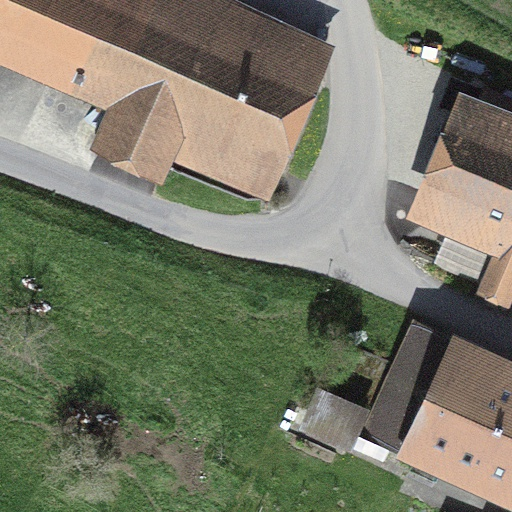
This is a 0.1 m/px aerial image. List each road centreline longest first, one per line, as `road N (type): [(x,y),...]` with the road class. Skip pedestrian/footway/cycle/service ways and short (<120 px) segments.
road 1 (unclassified): [(0,167),(111,212),(326,266)]
road 2 (unclassified): [(326,266),(350,195),(366,95),(346,0)]
road 3 (unclassified): [(326,266),(511,342)]
